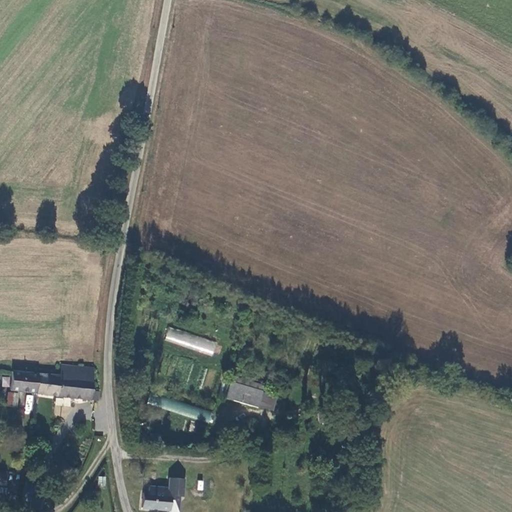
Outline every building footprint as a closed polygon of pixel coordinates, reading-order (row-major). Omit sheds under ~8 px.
[(164,340),(212,356),(217,342),(169,326),(164,340)] [(96,403),(98,392),(92,390),(95,371),(90,370),(62,367),(61,377),(59,398),(96,403)] [(10,390),(59,398),(61,377),(12,372),(10,390)] [(2,376),(1,387),(9,387),(10,377),(2,376)] [(262,391),(231,383),(228,399),(259,407),(262,391)] [(18,394),(13,394),(8,393),(7,407),(16,408),(17,408),(18,394)] [(147,405),(209,421),(212,411),(149,394),(147,405)] [(72,429),(69,431),(68,434),(69,436),(71,438),(74,439),(77,438),(79,435),(78,431),(76,429),(72,429)] [(99,476),(97,486),(104,487),(107,477),(99,476)] [(167,511),(178,511),(179,497),(183,497),(184,479),(168,478),(167,488),(148,486),(147,492),(142,491),(140,509),(168,511),(167,511)]
